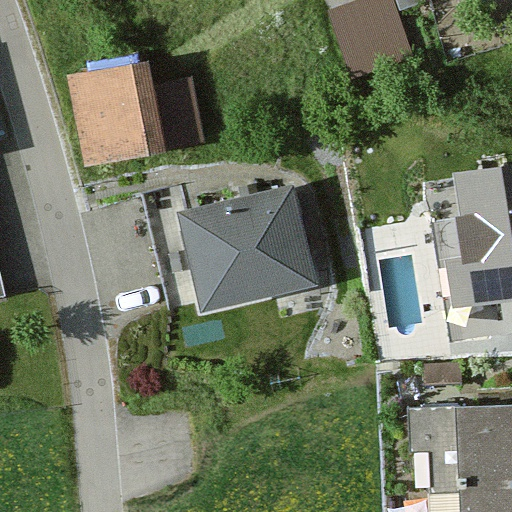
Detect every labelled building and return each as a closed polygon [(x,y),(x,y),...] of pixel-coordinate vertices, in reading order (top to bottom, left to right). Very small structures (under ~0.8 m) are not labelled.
[(399,0),(335,0),(354,54),(411,34),(399,0)] [(154,53),(76,68),(94,159),(200,139),(188,77),(160,83),(154,53)] [(511,296),(511,165),(434,178),(454,305),(511,296)] [(323,283),(300,180),(189,205),(212,307),(323,283)] [(511,511),(511,401),(463,404),(467,511),(511,511)]
